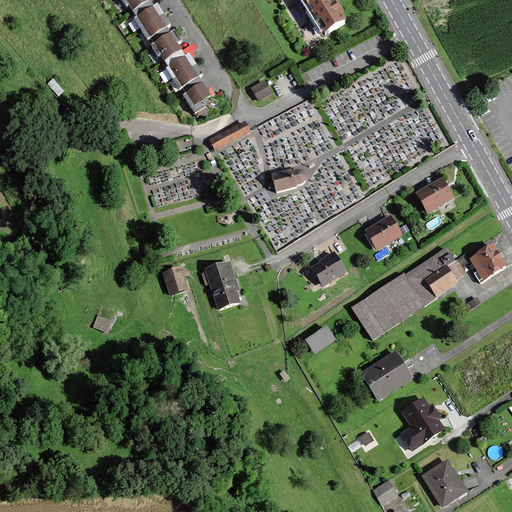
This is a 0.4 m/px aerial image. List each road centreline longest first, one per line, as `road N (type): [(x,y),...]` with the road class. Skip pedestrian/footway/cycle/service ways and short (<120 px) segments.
road 1 (residential): [(260,239),(283,256),(474,141)]
road 2 (residential): [(413,33),(255,120),(246,114)]
road 3 (residential): [(174,0),(246,114)]
road 4 (secondary): [(413,33),(474,141)]
